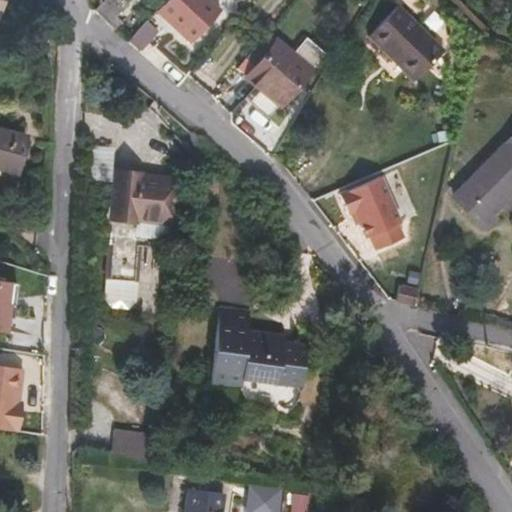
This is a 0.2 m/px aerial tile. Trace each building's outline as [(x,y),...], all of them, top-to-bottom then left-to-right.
[(116,17),(128,4),(123,0),(103,0),(95,9),(110,24),(116,17)] [(220,11),(208,0),(166,0),(157,10),(191,42),(220,11)] [(444,50),(398,5),(368,35),(393,61),(396,58),(417,78),(444,50)] [(116,17),(110,24),(116,30),(122,22),(116,17)] [(127,41),(140,53),(159,32),(146,20),(127,41)] [(310,69),(276,40),(245,76),(280,105),(310,69)] [(396,58),(393,61),(414,81),(417,78),(396,58)] [(0,167),(19,172),(28,137),(0,129),(0,167)] [(485,228),(496,216),(492,212),(498,205),(503,209),(511,200),(511,135),(453,196),(485,228)] [(173,221),(177,183),(138,178),(139,176),(117,173),(112,218),(133,221),(134,217),(173,221)] [(380,173),(341,192),(370,253),(409,234),(380,173)] [(166,235),(167,223),(138,221),(137,233),(166,235)] [(133,310),(140,250),(109,246),(102,306),(133,310)] [(0,279),(0,330),(2,330),(5,315),(9,316),(14,282),(0,279)] [(417,288),(399,283),(395,301),(413,305),(417,288)] [(280,320),(281,315),(245,310),(245,306),(217,302),(207,378),(236,381),(236,376),(256,379),(257,373),(276,375),(275,380),(302,383),(310,323),(280,320)] [(0,364),(0,427),(18,430),(22,400),(17,399),(22,367),(0,364)] [(147,440),(148,433),(114,429),(110,455),(144,461),(147,440)] [(158,463),(161,442),(147,440),(144,461),(158,463)] [(219,511),(223,492),(188,487),(184,511),(219,511)] [(290,511),(308,511),(310,496),(293,493),(290,511)]
